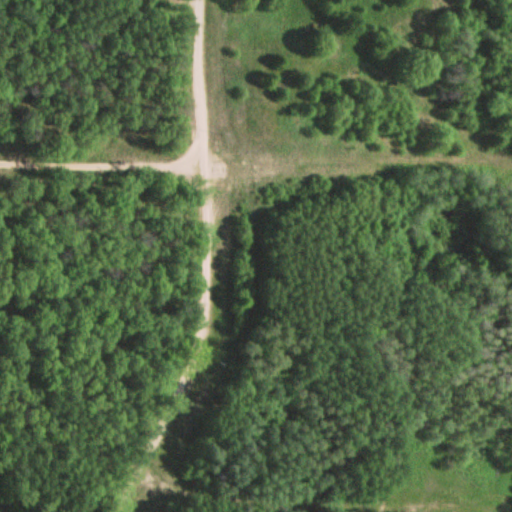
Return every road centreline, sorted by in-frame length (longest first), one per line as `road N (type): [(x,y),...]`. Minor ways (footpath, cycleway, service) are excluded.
road 1 (track): [(115,511),(189,371),(203,327),(204,0)]
road 2 (track): [(203,170),(0,163)]
